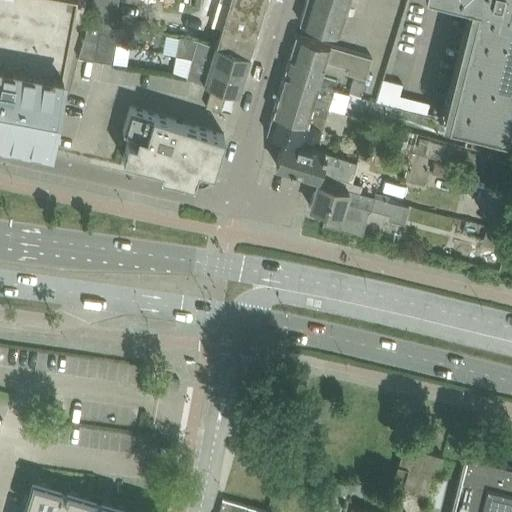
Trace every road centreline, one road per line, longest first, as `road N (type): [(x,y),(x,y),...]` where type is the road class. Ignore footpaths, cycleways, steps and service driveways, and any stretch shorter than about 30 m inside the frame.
road 1 (primary): [(511,329),(241,269),(0,236)]
road 2 (primary): [(94,295),(215,313),(511,383)]
road 3 (residential): [(228,195),(204,200),(0,159)]
road 4 (residential): [(228,195),(288,0)]
road 5 (unknown): [(328,406),(360,370),(435,364)]
